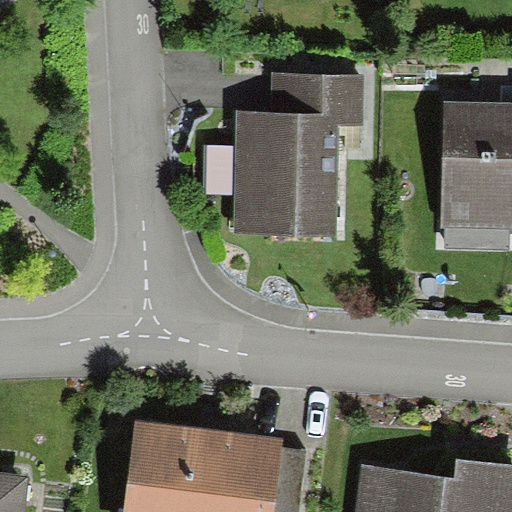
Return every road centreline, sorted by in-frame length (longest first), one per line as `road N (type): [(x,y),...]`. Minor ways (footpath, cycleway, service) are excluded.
road 1 (residential): [(143,339),(511,366)]
road 2 (residential): [(143,339),(130,0)]
road 3 (residential): [(0,347),(143,339)]
